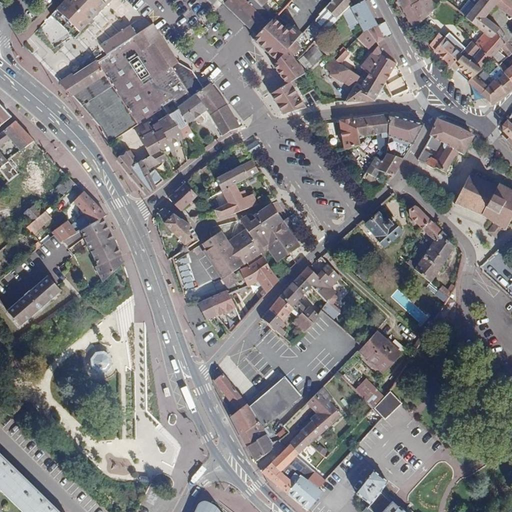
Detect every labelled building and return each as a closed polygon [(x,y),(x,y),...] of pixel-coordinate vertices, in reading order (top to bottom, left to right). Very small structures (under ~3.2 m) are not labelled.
[(72,0),(71,0),(65,0),(50,16),(74,40),(78,37),(90,25),(114,0),(117,0),(118,0),(72,0)] [(256,36),(260,32),(227,0),(224,4),(256,36)] [(254,0),(227,0),(260,32),(273,18),(262,7),(254,0)] [(325,31),(326,32),(351,7),(363,0),(332,0),(328,4),(315,20),(325,31)] [(351,7),(363,32),(365,36),(369,34),(368,31),(377,26),(363,0),(351,7)] [(431,0),(414,0),(403,7),(413,29),(420,24),(428,16),(436,7),(431,0)] [(499,0),(479,0),(466,18),(483,33),(492,39),(496,34),(505,45),(508,41),(509,40),(501,28),(486,18),(497,4),(499,0)] [(511,1),(511,0),(499,0),(497,4),(511,16),(511,1)] [(291,29),(277,15),(255,40),(275,60),(288,46),(289,47),(295,41),(305,31),(297,24),(291,29)] [(425,29),(420,24),(413,29),(419,35),(425,29)] [(176,63),(151,26),(149,28),(173,65),(176,63)] [(362,37),(369,49),(377,43),(383,39),(377,26),(368,31),(369,34),(365,36),(362,37)] [(173,65),(149,28),(90,65),(108,94),(144,68),(163,91),(172,102),(177,108),(178,107),(195,94),(205,87),(195,70),(179,61),(176,63),(173,65)] [(509,57),(511,54),(511,46),(508,41),(505,45),(496,34),(492,39),(483,33),(475,44),(477,46),(480,49),(492,59),(499,65),(506,59),(498,52),(501,48),(509,57)] [(455,61),(460,54),(439,34),(429,45),(451,66),(455,61)] [(323,43),(319,38),(313,43),(318,48),(323,43)] [(375,64),(366,80),(380,90),(385,82),(396,63),(384,42),(383,39),(377,43),(379,46),(368,60),(375,64)] [(301,48),(295,41),(289,47),(294,55),(301,48)] [(321,50),(324,53),(333,59),(337,54),(325,45),(321,50)] [(288,46),(275,60),(292,82),(302,75),(306,72),(297,60),(294,55),(289,47),(288,46)] [(472,51),(466,46),(460,54),(466,58),(470,62),(480,49),(477,46),(472,51)] [(324,57),(316,47),(300,60),(309,70),(324,57)] [(492,59),(480,49),(470,62),(482,70),(492,59)] [(466,58),(460,54),(455,61),(461,65),(466,58)] [(482,70),(470,62),(466,58),(461,65),(456,72),(461,77),(467,82),(476,75),(482,70)] [(461,65),(455,61),(451,66),(456,72),(461,65)] [(75,95),(104,124),(108,135),(111,143),(158,111),(150,100),(155,97),(163,91),(144,68),(108,94),(90,65),(88,67),(72,77),(81,88),(75,95)] [(347,78),(356,84),(346,102),(352,102),(374,101),(380,90),(366,80),(351,71),(347,78)] [(484,82),(476,75),(467,82),(491,103),(499,98),(505,94),(510,90),(511,87),(511,81),(505,73),(497,82),(489,76),(484,82)] [(72,77),(60,85),(75,95),(81,88),(72,77)] [(387,85),(393,97),(408,90),(402,77),(387,85)] [(217,87),(212,82),(205,87),(195,94),(205,108),(207,110),(209,108),(216,123),(223,136),(224,136),(228,133),(238,129),(242,127),(217,87)] [(284,94),(272,98),(283,115),(301,109),(295,87),(283,90),(284,94)] [(179,110),(188,124),(207,110),(205,108),(195,94),(178,107),(179,110)] [(158,111),(164,108),(155,97),(150,100),(158,111)] [(0,126),(11,118),(0,105),(0,126)] [(184,138),(193,133),(188,124),(179,110),(170,116),(177,125),(184,138)] [(355,119),(358,138),(381,133),(389,132),(389,115),(355,119)] [(403,159),(424,125),(389,115),(389,132),(389,135),(388,137),(387,153),(403,159)] [(177,125),(170,116),(159,122),(170,146),(173,144),(182,139),(184,138),(177,125)] [(360,146),(358,138),(355,119),(340,121),(345,149),(360,146)] [(462,130),(438,119),(431,136),(443,143),(435,159),(431,157),(429,160),(428,159),(425,164),(433,168),(436,168),(445,173),(458,151),(464,154),(474,136),(462,130)] [(511,124),(507,120),(502,126),(502,131),(511,140),(511,124)] [(33,141),(15,122),(3,131),(9,138),(21,151),(24,148),(33,141)] [(169,147),(170,146),(159,122),(154,125),(157,131),(153,133),(161,148),(162,150),(163,151),(169,147)] [(141,138),(152,131),(147,124),(144,125),(147,130),(138,134),(141,138)] [(0,133),(0,167),(7,162),(0,152),(0,146),(9,138),(3,131),(0,133)] [(161,148),(153,133),(152,131),(141,138),(151,156),(162,150),(161,148)] [(252,153),(263,145),(255,135),(245,143),(252,153)] [(378,139),(379,150),(386,155),(387,153),(388,137),(382,139),(378,139)] [(28,152),(37,145),(33,141),(24,148),(28,152)] [(177,164),(181,162),(173,144),(170,146),(169,147),(177,164)] [(154,168),(167,160),(163,151),(162,150),(151,156),(147,159),(152,165),(154,168)] [(138,164),(130,151),(117,159),(132,177),(144,168),(140,162),(138,164)] [(379,170),(393,176),(403,159),(387,153),(386,155),(382,161),(375,157),(370,166),(379,170)] [(152,165),(147,159),(140,162),(144,168),(145,170),(152,165)] [(9,161),(7,162),(0,167),(0,171),(9,182),(20,174),(9,161)] [(235,185),(259,172),(252,161),(216,179),(222,191),(235,185)] [(145,170),(144,168),(132,177),(147,195),(164,181),(154,168),(152,165),(145,170)] [(367,171),(376,177),(379,170),(370,166),(367,171)] [(36,200),(46,191),(31,174),(21,183),(36,200)] [(61,174),(53,182),(57,187),(65,178),(61,174)] [(483,215),(495,223),(504,229),(506,230),(511,217),(511,190),(499,184),(498,187),(470,175),(455,203),(483,215)] [(56,188),(63,196),(64,195),(76,184),(68,176),(65,178),(57,187),(56,188)] [(198,196),(188,186),(186,183),(185,182),(175,192),(188,206),(198,196)] [(72,203),(73,202),(84,192),(76,184),(64,195),(72,203)] [(243,199),(235,185),(222,191),(221,191),(229,205),(216,209),(214,211),(219,220),(259,205),(253,195),(243,199)] [(81,210),(92,224),(95,222),(104,216),(106,215),(84,192),(73,202),(72,203),(68,207),(75,214),(81,210)] [(182,212),(188,206),(175,192),(169,198),(182,212)] [(22,215),(30,225),(45,212),(37,203),(22,215)] [(278,262),(290,253),(301,246),(288,228),(283,221),(271,203),(253,215),(256,218),(251,222),(247,216),(240,220),(246,229),(228,241),(221,232),(202,244),(205,249),(203,251),(223,280),(268,248),(278,262)] [(414,269),(431,283),(455,246),(439,234),(442,232),(419,208),(415,206),(409,210),(410,216),(434,241),(414,269)] [(170,211),(164,208),(159,212),(164,217),(165,216),(170,211)] [(42,226),(51,219),(45,212),(30,225),(27,228),(33,235),(42,226)] [(379,213),(365,225),(385,247),(402,232),(393,222),(391,224),(388,220),(386,221),(379,213)] [(197,237),(189,224),(185,221),(174,214),(168,219),(165,223),(185,244),(197,237)] [(82,229),(88,242),(106,233),(111,230),(104,216),(95,222),(92,224),(82,229)] [(292,225),(287,218),(283,221),(288,228),(292,225)] [(68,221),(55,231),(63,241),(65,241),(73,234),(77,232),(68,221)] [(489,232),(497,238),(504,229),(495,223),(489,232)] [(105,277),(116,267),(119,264),(118,256),(113,237),(109,239),(106,233),(88,242),(98,263),(95,265),(102,280),(105,277)] [(203,251),(205,249),(202,244),(174,263),(176,269),(203,251)] [(511,262),(511,258),(501,249),(493,256),(498,260),(506,269),(511,262)] [(493,256),(492,255),(488,259),(494,265),(498,260),(493,256)] [(267,293),(269,291),(279,281),(271,270),(264,257),(241,271),(248,286),(258,281),(267,293)] [(335,285),(342,278),(329,265),(322,272),(335,285)] [(322,272),(318,276),(309,268),(308,267),(300,276),(311,287),(327,303),(335,295),(330,289),(335,285),(322,272)] [(506,283),(496,275),(491,280),(501,289),(506,283)] [(297,302),(311,287),(300,276),(280,297),(292,307),(297,302)] [(27,296),(9,311),(21,325),(62,291),(50,277),(32,292),(31,291),(26,295),(27,296)] [(449,298),(454,290),(456,287),(452,284),(448,290),(442,285),(439,289),(449,298)] [(229,294),(227,291),(209,299),(218,316),(218,317),(235,307),(229,294)] [(286,324),(283,322),(294,309),(292,307),(280,297),(273,305),(262,318),(282,336),(286,332),(282,328),(286,324)] [(218,316),(209,299),(197,304),(206,321),(218,316)] [(302,313),(306,310),(297,302),(292,307),(294,309),(301,315),(302,313)] [(328,302),(324,308),(336,318),(340,313),(328,302)] [(319,315),(309,306),(306,310),(302,313),(313,323),(314,322),(319,315)] [(304,332),(313,323),(302,313),(301,315),(294,322),(304,332)] [(402,355),(376,332),(359,351),(384,374),(402,355)] [(231,359),(236,362),(247,348),(242,345),(231,359)] [(238,411),(248,403),(224,374),(214,382),(238,411)] [(291,382),(287,377),(274,387),(260,399),(250,407),(263,427),(301,395),(300,394),(295,388),(291,382)] [(384,397),(366,379),(355,390),(373,409),(384,397)] [(384,419),(401,402),(389,392),(384,397),(373,409),(382,418),(384,419)] [(250,407),(248,403),(238,411),(231,416),(242,437),(247,446),(268,434),(263,427),(250,407)] [(312,421),(289,444),(290,445),(299,453),(309,444),(310,445),(342,415),(334,405),(331,408),(327,404),(311,419),(312,421)] [(366,416),(376,425),(382,418),(373,409),(366,416)] [(272,447),(273,443),(268,434),(247,446),(255,462),(271,450),(272,447)] [(299,453),(290,445),(286,449),(262,472),(287,494),(288,493),(301,475),(303,473),(299,469),(294,476),(285,468),(299,453)] [(0,489),(23,511),(59,511),(0,453),(0,489)] [(311,478),(303,472),(303,473),(301,475),(309,481),(311,478)] [(326,481),(316,472),(311,478),(309,481),(319,488),(326,481)] [(387,482),(374,472),(357,494),(370,504),(387,482)] [(312,495),(319,488),(309,481),(301,475),(288,493),(303,505),(304,504),(308,507),(315,498),(312,495)] [(226,511),(210,501),(209,501),(208,501),(207,500),(206,500),(205,500),(204,500),(203,500),(202,501),(201,501),(200,502),(199,503),(198,504),(198,505),(197,505),(194,511),(226,511)] [(404,511),(394,502),(385,511),(404,511)]
